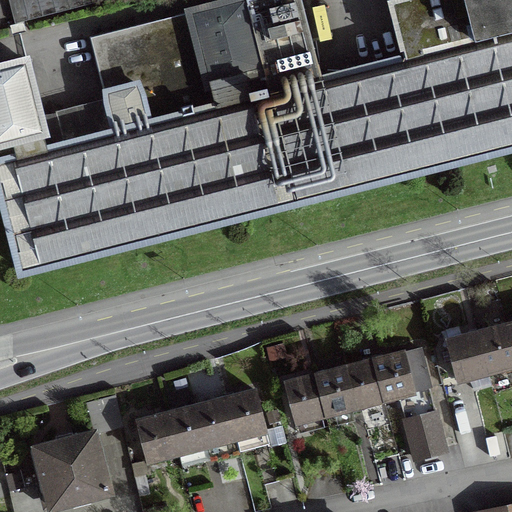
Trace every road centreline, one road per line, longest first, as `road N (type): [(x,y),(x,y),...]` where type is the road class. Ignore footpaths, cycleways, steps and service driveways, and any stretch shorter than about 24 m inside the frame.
road 1 (primary): [(51,349),(511,234)]
road 2 (residential): [(318,511),(511,471)]
